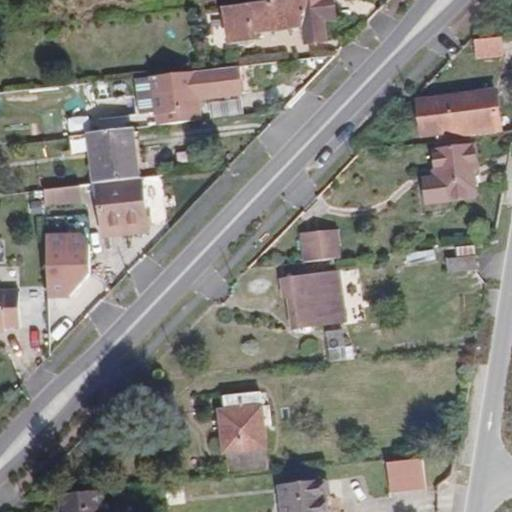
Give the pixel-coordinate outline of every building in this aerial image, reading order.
[(324,21),(336,20),(333,0),(285,0),(224,8),(229,43),(256,40),(256,33),(303,27),(305,43),(327,41),(324,21)] [(505,55),(502,37),(473,40),(475,59),(505,55)] [(240,66),(153,77),(157,114),(199,108),(198,97),(243,91),(240,66)] [(422,137),(451,133),(452,139),(470,137),(502,133),(496,91),(418,101),(422,137)] [(140,179),(133,128),(88,134),(95,185),(98,184),(140,179)] [(424,176),(427,204),(447,202),(476,199),(473,170),(479,169),(475,144),(471,144),(470,137),(452,139),(434,142),(434,148),(432,149),(435,175),(424,176)] [(104,231),(148,226),(142,179),(140,179),(98,184),(104,231)] [(78,185),(43,191),(46,206),(81,199),(78,185)] [(337,230),(304,234),(305,246),(338,243),(337,230)] [(44,233),(46,300),(74,299),(74,282),(89,281),(88,232),(44,233)] [(340,259),(338,243),(305,246),(307,263),(340,259)] [(476,270),(475,256),(447,259),(449,273),(476,270)] [(318,276),(290,279),(292,298),(296,328),(346,322),(343,299),(321,301),(318,276)] [(282,280),(284,299),(292,298),(290,279),(282,280)] [(20,326),(19,290),(0,290),(0,331),(6,331),(6,326),(20,326)] [(343,330),(326,332),(329,362),(347,360),(343,330)] [(224,397),(225,408),(218,409),(223,456),(227,456),(229,473),(268,469),(261,393),(224,397)] [(423,458),(386,462),(389,493),(426,490),(423,458)] [(328,511),(325,480),(279,485),(282,511),(328,511)] [(61,511),(104,511),(102,492),(60,496),(61,511)]
